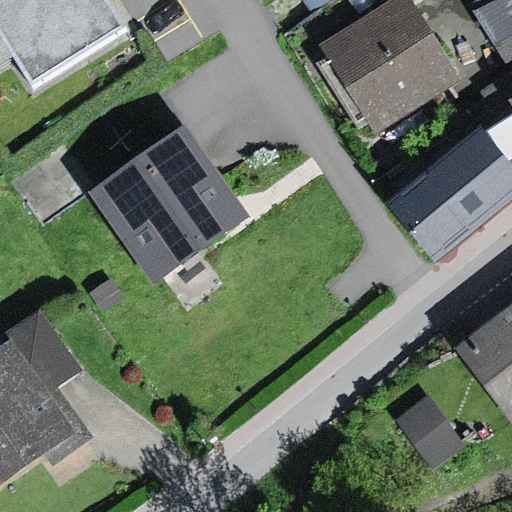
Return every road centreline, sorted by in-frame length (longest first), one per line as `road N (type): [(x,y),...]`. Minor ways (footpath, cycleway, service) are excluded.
road 1 (residential): [(174,511),(511,244)]
road 2 (track): [(332,389),(316,511)]
